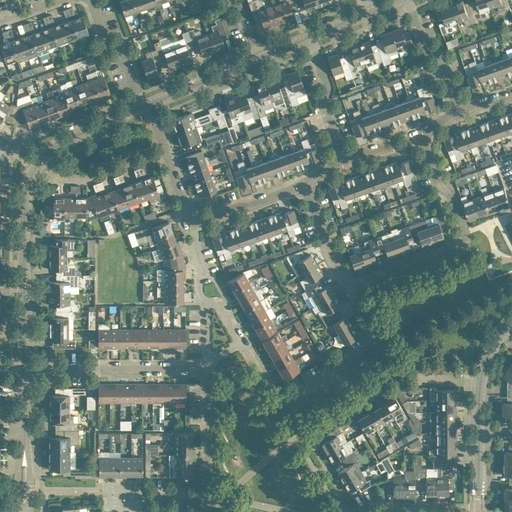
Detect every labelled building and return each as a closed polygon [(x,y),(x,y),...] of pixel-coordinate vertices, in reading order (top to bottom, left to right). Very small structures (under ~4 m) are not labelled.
[(133,18),(137,17),(131,0),(123,0),(119,1),(124,15),(131,13),(133,18)] [(142,15),(140,10),(146,7),(143,0),(131,0),(137,17),(142,15)] [(159,9),(155,0),(143,0),(146,7),(153,5),(155,10),(159,9)] [(160,13),(164,11),(162,8),(163,8),(161,2),(166,0),(155,0),(159,9),(160,13)] [(264,27),(279,22),(273,6),(265,9),(262,0),(252,0),(248,2),(253,15),(259,13),(264,27)] [(279,0),(280,3),(273,6),(279,22),(293,17),(289,4),(295,2),(294,0),(279,0)] [(302,0),(306,10),(319,6),(317,0),(302,0)] [(475,0),(478,8),(473,10),(476,20),(487,16),(485,10),(491,8),(488,0),(475,0)] [(488,0),(491,8),(497,6),(499,12),(510,8),(507,0),(488,0)] [(463,20),(466,26),(477,22),(476,20),(473,10),(467,12),(463,1),(452,4),(458,22),(463,20)] [(451,24),(458,22),(452,4),(440,9),(445,22),(439,24),(443,34),(452,31),(454,30),(451,24)] [(82,16),(71,20),(77,37),(88,33),(82,16)] [(214,32),(208,34),(214,51),(225,47),(220,34),(226,32),(221,18),(215,20),(216,24),(211,26),(214,32)] [(71,20),(61,23),(67,40),(77,37),(71,20)] [(151,21),(146,23),(148,30),(154,27),(151,21)] [(61,23),(51,27),(57,44),(67,40),(61,23)] [(57,44),(51,27),(41,31),(47,48),(57,44)] [(400,28),(390,32),(396,49),(397,52),(408,49),(410,56),(416,55),(408,31),(402,33),(400,28)] [(194,32),(193,29),(187,31),(193,46),(198,44),(202,55),(214,51),(208,34),(202,36),(199,30),(194,32)] [(17,59),(9,37),(6,30),(2,32),(4,38),(3,39),(4,44),(0,45),(0,46),(6,63),(17,59)] [(41,31),(31,34),(37,51),(47,48),(41,31)] [(178,39),(180,46),(174,48),(181,65),(192,61),(187,48),(193,46),(187,31),(182,33),(183,38),(178,39)] [(384,48),(378,50),(379,50),(382,61),(383,65),(389,63),(391,59),(389,55),(397,52),(396,49),(390,32),(379,35),(384,48)] [(31,34),(21,38),(27,55),(28,59),(38,55),(37,51),(31,34)] [(457,37),(450,39),(451,40),(453,46),(453,47),(460,44),(457,37)] [(10,42),(17,59),(18,63),(28,59),(27,55),(21,38),(10,42)] [(166,43),(161,45),(159,41),(154,43),(156,49),(159,59),(165,57),(169,69),(181,65),(174,48),(168,50),(166,43)] [(359,45),(365,62),(366,67),(382,61),(379,50),(373,52),(369,41),(359,45)] [(476,43),(467,46),(469,50),(471,49),(471,51),(476,50),(475,47),(477,47),(476,43)] [(347,62),(347,64),(352,77),(354,77),(359,65),(359,64),(365,62),(359,45),(348,48),(352,60),(347,62)] [(159,59),(156,49),(145,53),(147,59),(141,61),(147,78),(158,74),(154,61),(159,59)] [(352,77),(347,64),(342,66),(338,53),(327,57),(333,74),(343,71),(346,80),(352,77)] [(502,60),(497,62),(503,78),(511,74),(511,72),(505,53),(503,54),(503,55),(502,58),(502,60)] [(75,62),(77,67),(87,63),(85,58),(75,62)] [(478,68),(475,61),(473,62),(481,82),(482,82),(483,85),(493,82),(485,60),(484,61),(484,62),(482,65),(483,66),(478,68)] [(488,60),(485,60),(493,82),(503,78),(497,62),(491,63),(491,62),(488,60)] [(75,62),(65,66),(67,71),(77,67),(75,62)] [(479,83),(481,82),(473,62),(469,63),(469,64),(464,66),(471,87),(480,84),(479,83)] [(31,68),(21,72),(23,77),(33,74),(31,68)] [(291,105),(297,103),(297,101),(296,97),(306,94),(297,70),(287,74),(291,87),(286,89),(287,91),(291,102),(291,105)] [(21,72),(21,71),(11,76),(11,78),(16,80),(23,78),(23,77),(21,72)] [(95,71),(90,72),(99,97),(110,93),(103,75),(98,77),(95,71)] [(86,74),(88,81),(83,83),(89,101),(99,97),(90,72),(86,74)] [(404,76),(406,80),(408,79),(411,87),(415,86),(412,78),(414,77),(413,73),(404,76)] [(79,104),(89,101),(83,83),(77,85),(75,78),(70,80),(79,104)] [(60,84),(63,93),(69,108),(79,104),(70,80),(65,82),(66,82),(60,84)] [(266,83),(274,106),(284,102),(286,107),(291,105),(291,102),(287,91),(281,93),(276,80),(266,83)] [(264,110),(274,106),(266,83),(255,87),(259,99),(254,101),(255,104),(259,115),(265,113),(264,110)] [(423,87),(418,88),(426,109),(427,109),(428,110),(436,107),(428,86),(423,88),(423,87)] [(410,95),(408,95),(416,117),(426,113),(424,110),(426,109),(418,88),(416,89),(419,97),(414,99),(413,97),(410,95)] [(56,89),(51,90),(60,115),(61,115),(62,116),(65,115),(66,113),(70,111),(69,108),(63,93),(58,95),(56,89)] [(59,116),(59,115),(60,115),(51,90),(46,92),(49,99),(43,101),(50,119),(54,117),(56,118),(58,118),(59,116)] [(260,117),(259,115),(255,104),(250,106),(245,93),(234,97),(243,119),(243,120),(253,117),(254,119),(260,117)] [(405,100),(405,102),(400,103),(406,120),(416,117),(408,95),(406,96),(406,97),(405,100)] [(46,121),(45,120),(50,119),(43,101),(38,103),(35,96),(30,98),(31,100),(33,105),(39,122),(40,122),(40,123),(42,123),(45,122),(46,121)] [(223,115),(223,116),(227,125),(228,128),(230,134),(234,132),(231,126),(233,126),(232,123),(243,119),(234,97),(224,100),(229,113),(223,115)] [(0,121),(2,118),(8,122),(14,123),(16,105),(11,104),(9,106),(0,100),(0,121)] [(33,105),(31,100),(17,105),(16,105),(14,123),(21,124),(27,122),(29,126),(39,122),(33,105)] [(385,106),(386,108),(380,110),(386,127),(396,124),(389,102),(387,103),(387,104),(385,106)] [(391,102),(389,102),(396,124),(406,120),(400,103),(394,105),(394,103),(391,102)] [(223,116),(223,115),(219,105),(208,109),(212,120),(216,119),(223,116)] [(372,109),(371,108),(369,109),(377,131),(386,127),(380,110),(375,112),(375,110),(372,109)] [(361,117),(359,110),(357,110),(364,131),(366,131),(367,134),(377,131),(369,109),(367,110),(368,111),(366,113),(367,115),(361,117)] [(353,113),(355,118),(349,120),(355,136),(363,133),(363,132),(364,131),(357,110),(353,112),(353,113)] [(192,112),(172,119),(176,133),(193,127),(191,120),(194,119),(192,112)] [(511,112),(503,116),(511,137),(511,136),(511,112)] [(223,116),(216,119),(220,128),(227,125),(223,116)] [(511,137),(503,116),(494,119),(500,136),(505,134),(506,136),(509,137),(509,138),(511,137)] [(494,119),(484,123),(491,144),(494,143),(495,140),(494,138),(500,136),(494,119)] [(484,123),(474,126),(480,143),(486,141),(487,143),(489,144),(490,145),(491,144),(484,123)] [(480,143),(474,126),(464,130),(472,151),(475,150),(474,150),(476,147),(475,145),(480,143)] [(199,133),(196,134),(193,127),(176,133),(181,146),(201,139),(199,133)] [(470,151),(470,152),(472,151),(464,130),(455,133),(456,137),(454,137),(462,158),(464,157),(461,150),(467,148),(467,150),(470,151)] [(207,145),(218,141),(216,134),(205,138),(207,145)] [(462,158),(454,137),(453,138),(452,136),(444,139),(450,155),(456,153),(458,159),(462,158)] [(307,138),(303,140),(310,160),(312,160),(312,161),(320,158),(315,142),(309,144),(307,138)] [(294,147),(294,146),(293,147),(300,168),(310,164),(309,161),(310,160),(303,140),(301,140),(303,148),(298,150),(297,148),(294,147)] [(289,151),(290,153),(284,155),(290,171),(300,168),(293,147),(290,147),(290,148),(289,151)] [(202,151),(185,157),(188,167),(210,159),(209,157),(209,158),(206,156),(204,157),(202,151)] [(275,153),(273,154),(281,175),(290,171),(284,155),(279,157),(278,155),(275,153)] [(270,158),(270,160),(265,162),(271,178),(281,175),(273,154),(271,154),(271,155),(270,158)] [(210,159),(188,167),(192,177),(209,171),(207,165),(209,165),(210,162),(211,162),(210,159)] [(401,164),(400,164),(407,185),(411,183),(411,182),(416,180),(409,159),(401,162),(401,164)] [(256,160),(253,161),(261,182),(271,178),(265,162),(260,163),(259,162),(256,160)] [(247,183),(249,183),(242,161),(237,163),(239,169),(234,171),(239,187),(247,184),(247,183)] [(246,168),(243,161),(242,161),(249,183),(250,182),(251,185),(261,182),(253,161),(252,161),(252,162),(251,165),(251,166),(246,168)] [(402,178),(405,186),(407,185),(400,164),(398,165),(397,161),(387,165),(395,186),(397,185),(396,185),(398,182),(397,180),(402,178)] [(496,164),(486,168),(487,172),(498,169),(496,164)] [(387,165),(378,168),(383,185),(389,183),(389,185),(392,186),(392,187),(395,186),(387,165)] [(377,199),(379,198),(377,192),(378,189),(378,187),(383,185),(378,168),(368,172),(377,199)] [(477,176),(487,172),(486,168),(475,172),(477,176)] [(209,171),(192,177),(196,186),(217,179),(216,177),(215,177),(212,175),(211,176),(209,171)] [(373,193),(375,200),(377,199),(368,172),(358,175),(364,192),(369,190),(370,192),(373,193)] [(475,172),(465,175),(468,182),(477,178),(477,176),(475,172)] [(364,192),(358,175),(348,179),(356,200),(358,199),(359,196),(359,194),(364,192)] [(466,182),(468,182),(465,175),(455,179),(457,186),(467,183),(466,182)] [(161,198),(153,176),(142,180),(148,197),(150,202),(161,198)] [(217,181),(217,179),(196,186),(199,196),(216,190),(213,185),(215,184),(217,181)] [(354,200),(354,201),(356,200),(348,179),(338,182),(340,186),(338,186),(345,207),(348,206),(345,199),(350,197),(351,199),(354,200)] [(138,201),(148,197),(142,180),(132,183),(138,201)] [(132,183),(122,187),(128,205),(138,201),(132,183)] [(341,208),(345,207),(338,186),(337,187),(336,185),(328,188),(334,204),(339,202),(341,208)] [(486,186),(481,188),(484,195),(490,214),(496,212),(495,209),(500,208),(494,191),(489,193),(486,186)] [(111,191),(118,208),(128,205),(122,187),(111,191)] [(504,187),(494,191),(500,208),(504,206),(505,208),(511,206),(504,187)] [(118,208),(111,191),(101,194),(108,212),(118,208)] [(91,198),(91,196),(86,197),(86,215),(96,212),(97,216),(108,212),(101,194),(91,198)] [(474,198),(468,200),(466,195),(461,197),(470,221),(476,219),(475,217),(479,215),(474,198)] [(484,213),(485,216),(490,214),(484,195),(474,198),(479,215),(484,213)] [(64,220),(64,216),(64,197),(53,197),(53,216),(53,220),(64,220)] [(75,216),(75,197),(64,197),(64,216),(75,216)] [(86,216),(86,215),(86,197),(75,197),(75,216),(86,216)] [(285,214),(284,214),(291,235),(295,234),(293,228),(299,226),(293,210),(285,213),(285,214)] [(153,212),(143,215),(145,221),(155,217),(153,212)] [(287,228),(289,236),(291,235),(284,214),(282,215),(281,212),(271,215),(279,236),(281,236),(281,235),(282,232),(281,230),(287,228)] [(436,214),(436,216),(425,220),(432,241),(443,237),(442,232),(448,229),(442,212),(436,214)] [(271,215),(262,219),(268,235),(273,233),(274,235),(276,237),(277,237),(279,236),(271,215)] [(111,218),(104,221),(109,233),(115,230),(111,218)] [(262,237),(268,235),(262,219),(252,222),(259,243),(261,243),(261,242),(263,239),(262,237)] [(421,245),(432,241),(425,220),(408,226),(414,242),(419,239),(421,245)] [(148,240),(172,232),(169,221),(151,227),(153,233),(146,236),(148,240)] [(252,222),(242,226),(248,242),(254,240),(254,242),(257,244),(259,243),(252,222)] [(341,234),(352,230),(350,224),(339,228),(341,234)] [(248,242),(242,226),(232,229),(240,250),(242,249),(243,246),(243,244),(248,242)] [(400,237),(394,239),(399,253),(410,249),(408,244),(414,242),(408,226),(397,230),(400,237)] [(232,257),(230,253),(237,250),(238,250),(238,251),(240,250),(232,229),(222,233),(224,236),(222,236),(230,257),(232,257)] [(133,232),(127,234),(132,246),(138,244),(133,232)] [(142,243),(143,247),(150,245),(157,243),(158,248),(176,242),(172,232),(148,240),(142,243)] [(386,238),(384,234),(374,238),(380,253),(386,251),(388,257),(399,253),(394,239),(393,237),(393,238),(392,235),(386,238)] [(225,259),(230,257),(222,236),(221,237),(220,236),(212,239),(218,255),(223,253),(225,259)] [(374,255),(380,253),(374,238),(363,242),(364,245),(358,247),(360,251),(365,265),(376,261),(374,255)] [(66,244),(49,244),(49,257),(67,257),(67,250),(75,250),(75,249),(75,239),(66,239),(66,244)] [(163,259),(164,264),(184,260),(182,254),(182,251),(180,252),(176,242),(158,248),(151,251),(155,261),(163,259)] [(365,265),(360,251),(354,253),(351,247),(346,248),(354,269),(365,265)] [(297,261),(303,271),(318,263),(315,258),(313,258),(310,254),(305,257),(301,250),(286,256),(291,265),(297,261)] [(260,255),(261,257),(254,260),(255,263),(262,261),(265,259),(263,254),(260,255)] [(59,275),(67,275),(75,275),(75,264),(67,264),(67,257),(49,257),(49,269),(59,269),(59,275)] [(156,280),(164,280),(183,280),(183,270),(185,270),(185,267),(184,267),(184,260),(164,264),(165,269),(156,269),(156,280)] [(321,268),(318,263),(303,271),(306,277),(300,281),(305,290),(305,291),(320,282),(317,277),(322,274),(319,269),(321,268)] [(261,269),(263,273),(270,270),(267,265),(261,269)] [(252,272),(250,269),(243,272),(228,281),(233,290),(249,282),(246,277),(251,274),(252,272)] [(266,278),(273,274),(270,270),(263,273),(266,278)] [(49,281),(49,293),(69,293),(69,286),(78,286),(78,275),(75,275),(67,275),(59,275),(56,275),(56,276),(60,276),(60,281),(49,281)] [(239,300),(254,291),(259,288),(260,287),(255,278),(249,282),(233,290),(239,300)] [(183,285),(183,280),(164,280),(164,286),(157,286),(157,291),(183,291),(183,290),(184,290),(185,289),(185,286),(183,285)] [(273,284),(277,290),(282,288),(278,281),(273,284)] [(314,306),(317,304),(334,295),(328,285),(323,287),(320,282),(305,291),(305,290),(301,293),(304,299),(308,296),(314,306)] [(260,293),(261,292),(259,288),(254,291),(239,300),(244,309),(260,300),(259,300),(263,298),(260,293)] [(280,296),(285,294),(282,288),(277,290),(280,296)] [(183,302),(183,291),(157,291),(157,296),(164,296),(164,302),(183,302)] [(65,311),(70,311),(74,311),(78,311),(78,304),(75,304),(75,299),(69,299),(69,293),(49,293),(49,304),(60,304),(60,310),(56,310),(56,311),(65,311)] [(320,310),(317,312),(323,322),(338,313),(335,308),(340,305),(334,295),(317,304),(320,310)] [(244,309),(249,319),(265,310),(260,300),(244,309)] [(288,301),(283,304),(286,310),(291,307),(288,301)] [(185,321),(185,305),(173,305),(173,312),(181,312),(181,321),(185,321)] [(163,312),(163,309),(163,306),(152,306),(153,316),(159,316),(159,312),(163,312)] [(295,313),(291,307),(286,310),(290,316),(295,313)] [(270,319),(265,310),(249,319),(255,328),(270,319)] [(49,317),(49,329),(68,329),(68,318),(74,318),(74,311),(70,311),(65,311),(65,317),(49,317)] [(326,327),(333,323),(338,333),(352,326),(346,316),(341,319),(338,313),(323,322),(326,327)] [(276,329),(270,319),(255,328),(260,338),(276,329)] [(300,323),(295,326),(299,332),(304,329),(300,323)] [(334,336),(335,338),(333,345),(340,346),(357,336),(352,326),(338,333),(334,336)] [(68,340),(68,329),(49,329),(49,341),(62,341),(62,348),(75,348),(75,340),(68,340)] [(98,348),(109,348),(109,329),(98,329),(98,348)] [(109,329),(109,348),(120,348),(120,329),(109,329)] [(131,329),(120,329),(120,348),(131,348),(131,329)] [(142,329),(131,329),(131,348),(142,348),(142,329)] [(152,348),(152,329),(142,329),(142,348),(152,348)] [(163,348),(163,329),(152,329),(152,348),(163,348)] [(174,348),(174,329),(163,329),(163,348),(174,348)] [(185,329),(174,329),(174,348),(185,348),(185,329)] [(307,335),(304,329),(299,332),(302,338),(307,335)] [(287,339),(284,334),(280,337),(277,331),(262,340),(267,350),(283,341),(287,339)] [(288,350),(283,341),(267,350),(273,359),(288,350)] [(311,342),(306,345),(310,351),(315,348),(311,342)] [(318,354),(315,348),(310,351),(313,357),(318,354)] [(273,359),(278,369),(294,360),(288,350),(273,359)] [(300,356),(294,360),(278,369),(284,378),(299,369),(296,365),(303,361),(300,356)] [(120,402),(120,383),(109,384),(109,402),(120,402)] [(131,402),(131,383),(120,383),(120,402),(131,402)] [(142,402),(142,383),(131,383),(131,402),(142,402)] [(153,402),(153,383),(142,383),(142,402),(153,402)] [(163,402),(163,383),(153,383),(153,402),(163,402)] [(174,402),(174,383),(163,383),(163,402),(174,402)] [(185,383),(174,383),(174,402),(185,402),(185,383)] [(98,402),(109,402),(109,384),(98,384),(98,402)] [(436,387),(430,387),(430,401),(436,401),(453,400),(453,395),(456,395),(456,389),(436,389),(436,387)] [(73,395),(77,395),(77,394),(85,394),(85,388),(64,388),(64,395),(49,395),(49,409),(69,409),(69,402),(73,402),(73,395)] [(396,394),(401,402),(406,399),(401,391),(396,394)] [(385,403),(394,418),(397,423),(406,417),(404,412),(394,395),(389,398),(390,400),(385,403)] [(511,396),(509,396),(510,403),(503,403),(503,415),(511,414),(511,396)] [(401,402),(404,407),(407,412),(410,412),(409,400),(406,399),(401,402)] [(456,406),(453,406),(453,400),(436,401),(436,411),(456,411),(456,406)] [(375,406),(385,423),(394,418),(385,403),(381,405),(380,403),(375,406)] [(375,429),(385,423),(375,406),(370,409),(371,411),(367,414),(375,429)] [(64,423),(64,430),(77,430),(77,422),(73,422),(73,416),(69,416),(69,409),(49,409),(49,423),(64,423)] [(430,411),(430,422),(436,422),(453,422),(453,417),(456,417),(456,411),(436,411),(430,411)] [(413,412),(410,412),(407,412),(414,424),(418,421),(413,412)] [(152,414),(152,430),(162,430),(162,423),(154,423),(154,414),(152,414)] [(366,434),(375,429),(367,414),(362,416),(361,414),(356,417),(366,434)] [(430,422),(430,433),(456,433),(456,427),(453,427),(453,422),(436,422),(430,422)] [(321,443),(327,453),(347,441),(338,427),(332,431),(335,435),(321,443)] [(69,444),(79,444),(79,434),(83,434),(83,430),(77,430),(64,430),(64,437),(49,437),(49,451),(69,451),(69,444)] [(405,437),(407,441),(417,435),(416,433),(415,431),(405,437)] [(175,432),(175,444),(192,444),(192,439),(195,439),(195,432),(175,432)] [(109,441),(119,441),(119,437),(120,437),(120,433),(109,433),(109,437),(109,441)] [(436,437),(436,444),(453,444),(453,439),(456,438),(456,433),(430,433),(430,438),(436,437)] [(385,446),(386,448),(389,452),(398,446),(396,442),(394,440),(385,446)] [(347,441),(327,453),(332,462),(341,457),(344,462),(359,454),(355,448),(352,450),(347,441)] [(175,444),(175,454),(195,454),(195,449),(192,449),(192,444),(175,444)] [(429,449),(429,455),(437,455),(453,455),(456,455),(456,449),(453,449),(453,444),(436,444),(436,449),(429,449)] [(389,452),(386,448),(377,453),(379,457),(389,452)] [(69,469),(69,459),(69,451),(49,451),(49,469),(69,469)] [(109,452),(98,452),(98,477),(104,477),(104,475),(109,475),(109,457),(109,452)] [(175,454),(169,454),(169,465),(175,465),(192,465),(192,460),(195,460),(195,454),(175,454)] [(346,467),(338,472),(343,481),(358,473),(353,464),(358,462),(356,458),(360,456),(359,454),(344,462),(346,467)] [(403,478),(404,478),(404,497),(411,497),(411,495),(415,495),(415,485),(420,485),(420,468),(420,455),(413,455),(413,470),(403,470),(403,474),(403,478)] [(437,465),(453,465),(453,455),(437,455),(437,465)] [(404,478),(403,478),(403,474),(394,474),(394,469),(386,456),(381,460),(387,472),(387,480),(393,480),(393,495),(396,495),(396,497),(404,497),(404,478)] [(114,477),(120,477),(120,457),(109,457),(109,475),(114,475),(114,477)] [(126,475),(131,475),(131,457),(120,457),(120,477),(126,477),(126,475)] [(142,457),(131,457),(131,475),(136,475),(136,477),(142,477),(142,457)] [(192,465),(175,465),(169,465),(169,476),(195,476),(195,470),(192,470),(192,465)] [(426,485),(426,495),(437,495),(437,478),(436,478),(436,468),(420,468),(420,485),(426,485)] [(363,482),(358,473),(343,481),(349,491),(357,486),(360,491),(372,484),(369,479),(363,482)] [(453,477),(443,477),(437,478),(437,495),(448,495),(448,489),(453,489),(453,477)]
